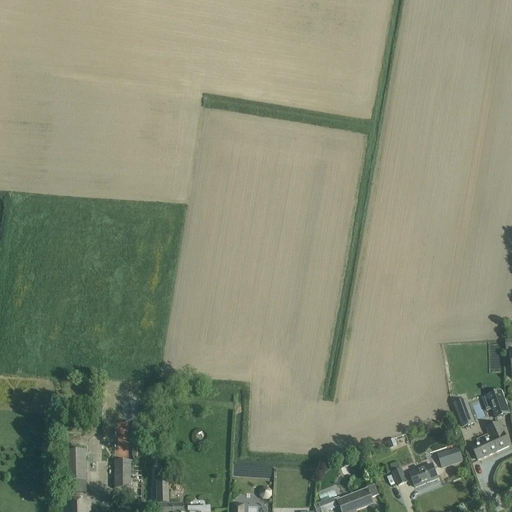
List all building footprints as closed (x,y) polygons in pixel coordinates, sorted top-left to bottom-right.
[(511,335),(502,338),(503,345),(506,345),(506,351),(511,350),(511,335)] [(488,397),(482,399),(487,412),(493,410),(497,419),(509,415),(503,397),(501,392),(488,396),(488,397)] [(466,401),(456,405),(464,429),(474,425),(466,401)] [(497,452),(509,447),(499,425),(487,430),(490,435),(477,441),(479,445),(472,448),(478,461),(493,454),(492,453),(496,451),(497,452)] [(397,447),(395,440),(387,443),(389,450),(397,447)] [(459,443),(428,453),(431,460),(461,450),(459,443)] [(86,482),(85,452),(61,453),(62,483),(86,482)] [(348,467),(345,460),(337,463),(340,470),(348,467)] [(129,489),(129,506),(141,505),(140,463),(129,464),(129,461),(113,462),(114,489),(129,489)] [(415,488),(438,479),(432,466),(410,475),(410,476),(405,478),(399,463),(390,467),(398,487),(407,483),(412,480),(415,488)] [(165,481),(156,482),(156,493),(156,503),(158,505),(158,508),(157,511),(209,511),(209,508),(188,509),(188,511),(183,511),(183,505),(169,505),(168,481),(165,481)] [(366,488),(367,490),(337,502),(340,511),(354,511),(372,505),(370,499),(378,496),(374,485),(366,488)] [(318,504),(314,505),(316,511),(328,511),(332,509),(337,508),(335,503),(333,499),(327,501),(327,500),(318,504)]
